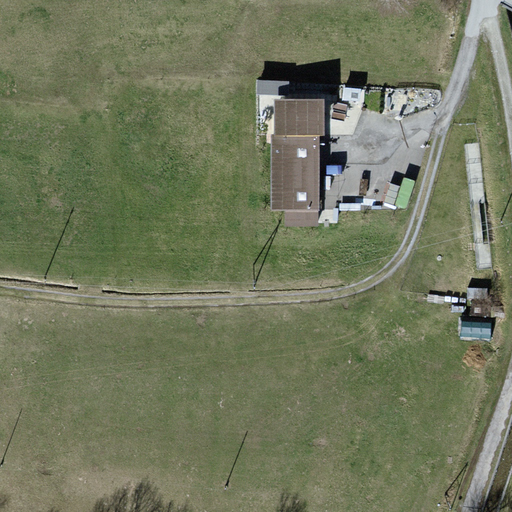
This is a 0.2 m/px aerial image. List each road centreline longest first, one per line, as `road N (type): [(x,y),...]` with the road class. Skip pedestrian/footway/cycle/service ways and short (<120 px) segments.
road 1 (track): [(443,122),(411,241),(358,295),(114,307),(0,293)]
road 2 (track): [(485,0),(511,135),(511,379),(470,511)]
